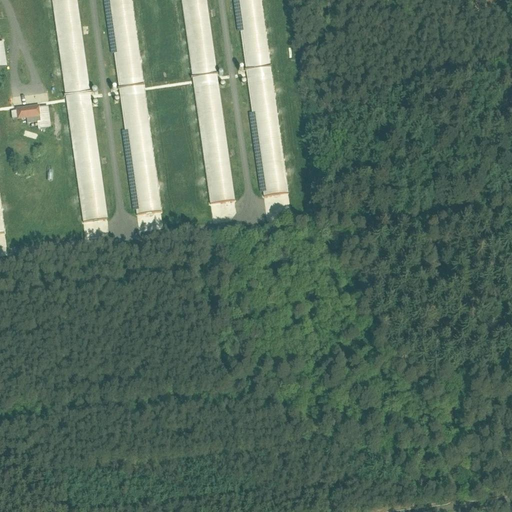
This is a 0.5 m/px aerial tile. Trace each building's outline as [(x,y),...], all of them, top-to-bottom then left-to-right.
[(75,0),(49,0),(82,225),(108,221),(75,0)] [(129,0),(104,0),(137,216),(162,212),(129,0)] [(204,0),(178,0),(209,206),(234,202),(204,0)] [(259,0),(232,0),(260,200),(286,196),(259,0)] [(48,107),(15,111),(17,122),(36,119),(38,132),(52,130),(48,107)]
